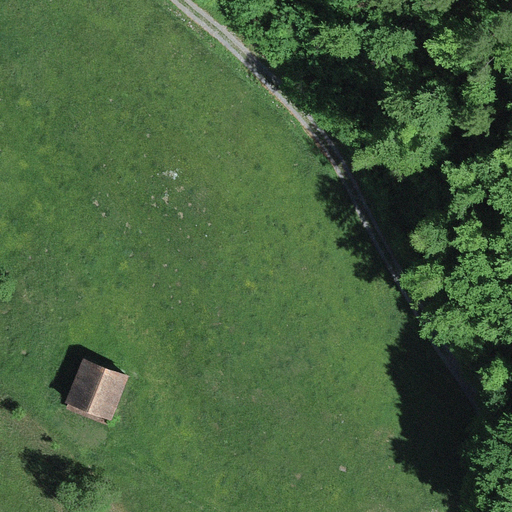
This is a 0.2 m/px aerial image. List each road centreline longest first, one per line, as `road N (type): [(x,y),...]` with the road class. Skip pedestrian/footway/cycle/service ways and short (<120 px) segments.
road 1 (track): [(182,0),(317,133),(476,402),(506,511)]
road 2 (track): [(215,511),(61,420)]
